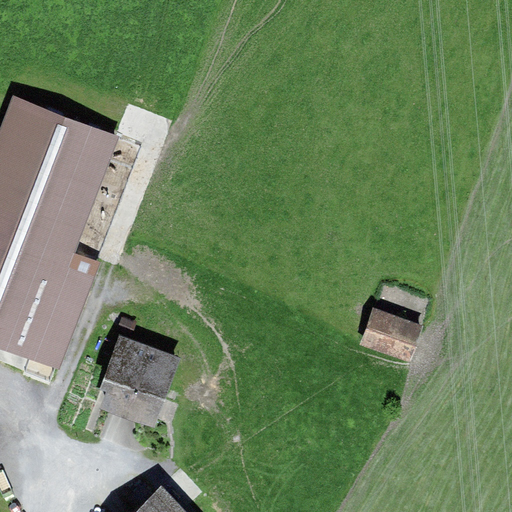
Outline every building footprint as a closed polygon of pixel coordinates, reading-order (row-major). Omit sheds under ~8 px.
[(14,95),(0,130),(0,346),(61,370),(102,261),(77,252),(121,135),(14,95)] [(423,323),(374,307),(361,343),(411,360),(423,323)] [(137,322),(123,317),(118,330),(132,336),(137,322)] [(179,360),(119,336),(99,387),(108,390),(101,407),(153,428),(179,360)] [(186,511),(162,486),(133,511),(186,511)]
